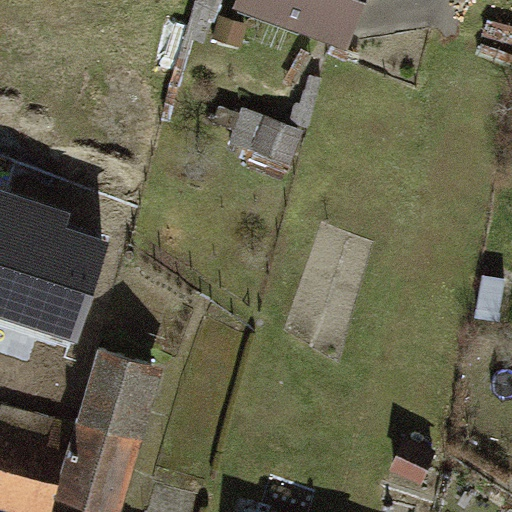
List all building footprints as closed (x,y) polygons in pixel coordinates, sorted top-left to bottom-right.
[(365,0),(243,0),(242,5),(349,44),(365,0)] [(106,238),(12,201),(0,235),(0,299),(78,327),(106,238)] [(159,366),(102,352),(67,494),(124,508),(159,366)] [(68,435),(4,421),(0,440),(0,498),(51,510),(68,435)] [(434,454),(406,442),(394,469),(422,481),(434,454)]
